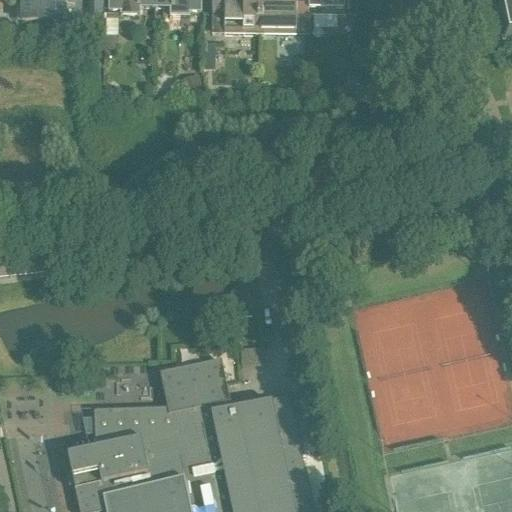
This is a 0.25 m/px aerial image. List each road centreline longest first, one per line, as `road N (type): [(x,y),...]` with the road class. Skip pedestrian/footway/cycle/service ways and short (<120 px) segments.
road 1 (unclassified): [(0,274),(250,233),(510,156)]
road 2 (unknown): [(274,226),(336,511)]
